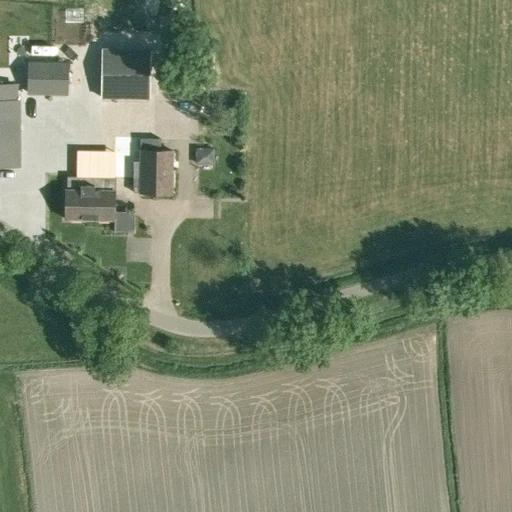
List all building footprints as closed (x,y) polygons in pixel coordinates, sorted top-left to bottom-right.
[(210,0),(212,22),(242,20),(241,0),(210,0)] [(150,97),(150,46),(102,46),(101,96),(150,97)] [(29,62),(28,93),(68,94),(69,63),(29,62)] [(197,67),(197,80),(210,79),(209,66),(197,67)] [(0,169),(22,169),(23,105),(19,105),(20,89),(0,88),(0,169)] [(134,177),(134,190),(134,191),(165,192),(173,192),(174,151),(160,151),(160,138),(141,138),(140,148),(139,148),(139,161),(134,161),(134,177)] [(202,164),(216,163),(215,150),(202,151),(202,164)] [(134,177),(115,177),(78,177),(78,189),(66,189),(66,218),(114,218),(114,190),(134,190),(134,177)] [(138,225),(137,209),(119,210),(119,226),(138,225)]
